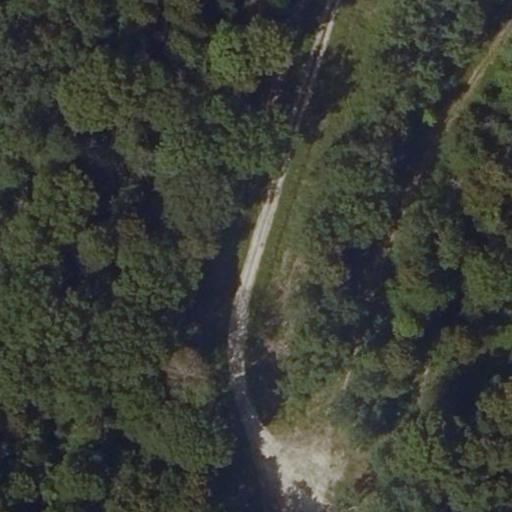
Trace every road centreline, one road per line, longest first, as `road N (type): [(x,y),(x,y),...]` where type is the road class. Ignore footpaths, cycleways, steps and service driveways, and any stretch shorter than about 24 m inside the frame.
road 1 (track): [(339,0),(231,348),(257,441),(313,504)]
road 2 (track): [(511,11),(425,158),(313,504)]
